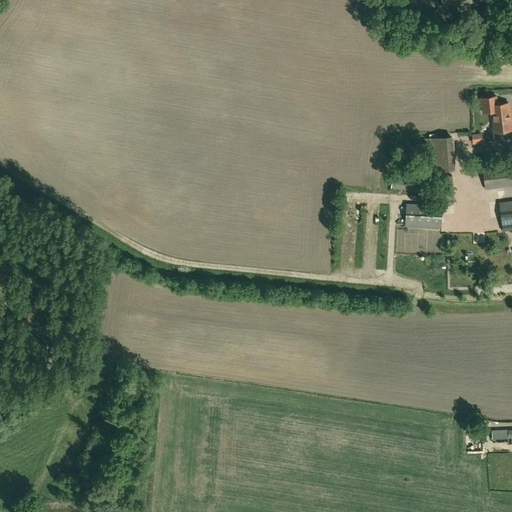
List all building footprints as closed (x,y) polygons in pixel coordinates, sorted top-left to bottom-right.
[(440,0),(443,8),(420,13),(417,4),(415,0),(397,0),(401,10),(404,20),(419,16),(422,32),(447,27),(443,9),(472,2),(472,0),(440,0)] [(494,131),(511,129),(508,103),(497,104),(496,96),(481,98),(483,112),(492,111),(494,131)] [(426,171),(455,169),(453,136),(424,138),(426,171)] [(485,189),(511,185),(511,165),(482,169),(485,189)] [(421,192),(423,178),(393,174),(391,188),(421,192)] [(438,193),(453,192),(452,175),(437,176),(438,193)] [(511,200),(499,202),(503,231),(511,229),(511,200)] [(476,267),(477,250),(470,249),(470,238),(471,238),(473,203),(449,202),(448,218),(442,217),(442,206),(406,204),(405,225),(441,227),(441,224),(447,225),(447,237),(464,238),(463,249),(462,266),(476,267)] [(492,430),(492,439),(508,438),(511,438),(511,448),(511,447),(511,429),(508,429),(492,430)]
